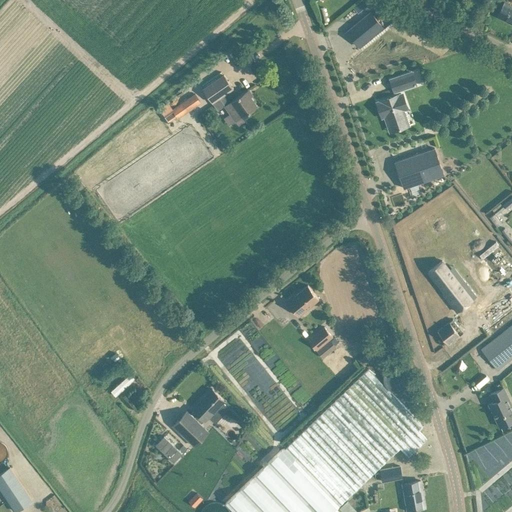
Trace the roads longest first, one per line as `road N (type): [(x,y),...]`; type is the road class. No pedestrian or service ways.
road 1 (unclassified): [(106,511),(166,379),(371,213)]
road 2 (tertiary): [(456,511),(441,430),(371,213)]
road 3 (tertiary): [(371,213),(297,0)]
